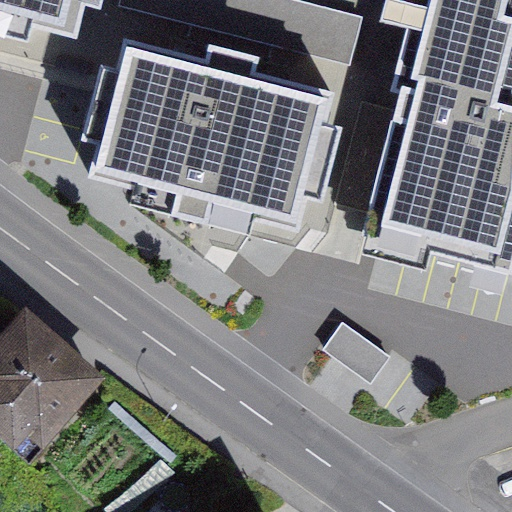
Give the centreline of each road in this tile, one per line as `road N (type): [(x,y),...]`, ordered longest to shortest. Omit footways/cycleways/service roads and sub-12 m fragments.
road 1 (secondary): [(0,228),(386,508)]
road 2 (residential): [(386,508),(444,445),(511,421)]
